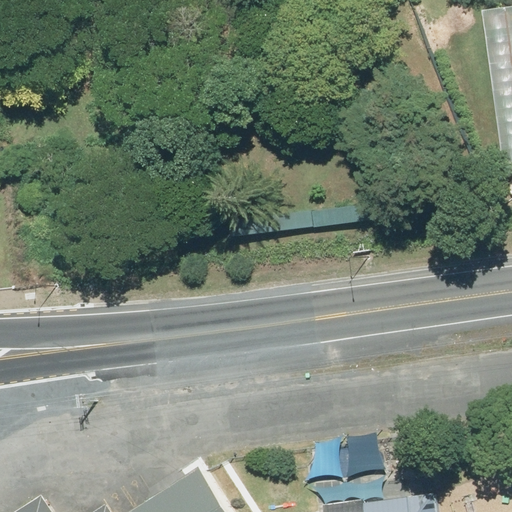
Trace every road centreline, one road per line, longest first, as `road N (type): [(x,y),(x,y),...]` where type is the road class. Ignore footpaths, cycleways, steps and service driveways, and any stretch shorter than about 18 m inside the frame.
road 1 (secondary): [(511,296),(135,348)]
road 2 (secondary): [(135,348),(0,367)]
road 3 (secondary): [(0,340),(135,348)]
